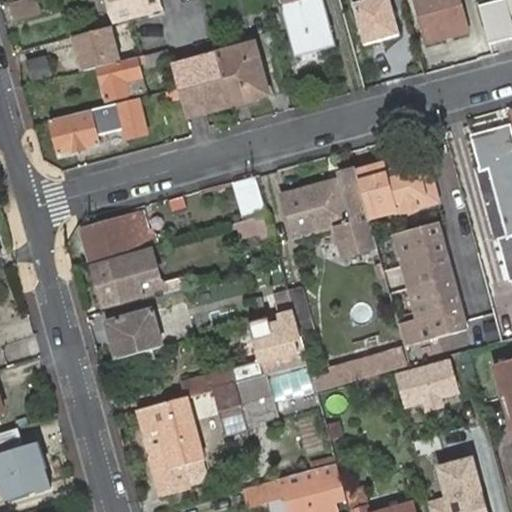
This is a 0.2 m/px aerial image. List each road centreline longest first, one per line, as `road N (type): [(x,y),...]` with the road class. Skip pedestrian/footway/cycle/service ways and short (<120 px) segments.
road 1 (residential): [(34,206),(511,76)]
road 2 (residential): [(118,511),(34,206)]
road 3 (residential): [(34,206),(0,83)]
